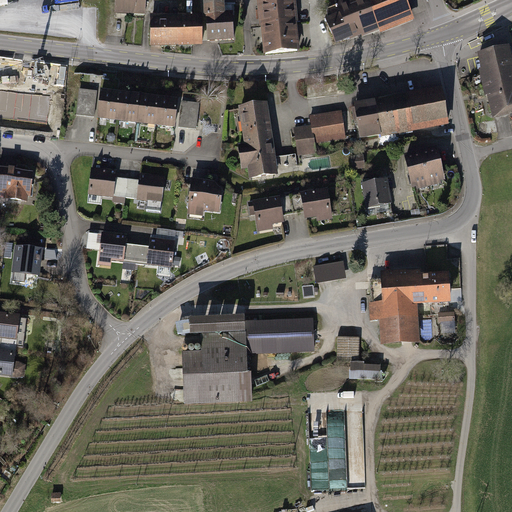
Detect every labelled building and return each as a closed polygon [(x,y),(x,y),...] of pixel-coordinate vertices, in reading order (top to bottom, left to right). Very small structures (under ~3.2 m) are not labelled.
[(116,0),(116,14),(142,15),(142,0),(116,0)] [(209,42),(234,40),(232,13),(223,14),(222,0),(207,2),(209,42)] [(332,48),(376,32),(363,0),(335,0),(332,1),(336,13),(321,18),(332,48)] [(363,0),(376,32),(411,19),(403,0),(363,0)] [(261,29),(296,26),(293,1),(259,4),(260,17),(261,29)] [(161,46),(178,45),(178,17),(152,17),(152,46),(161,46)] [(200,17),(178,17),(178,45),(186,45),(201,45),(200,17)] [(313,49),(310,24),(296,26),(298,50),(313,49)] [(296,26),(261,29),(262,41),(264,57),(298,53),(298,50),(296,26)] [(474,52),(478,69),(508,62),(504,44),(492,47),(474,52)] [(511,76),(508,62),(478,69),(480,79),(490,118),(511,112),(511,76)] [(406,93),(373,100),(381,137),(446,124),(438,87),(406,93)] [(96,118),(99,91),(78,88),(75,116),(96,118)] [(106,119),(117,121),(121,90),(99,88),(99,91),(96,118),(106,119)] [(122,121),(136,123),(140,93),(121,90),(117,121),(122,121)] [(143,123),(155,125),(158,95),(140,93),(136,123),(143,123)] [(179,97),(158,95),(155,125),(161,125),(175,127),(178,101),(179,97)] [(358,142),(381,137),(373,100),(363,102),(350,104),(358,142)] [(195,129),(198,103),(178,101),(175,127),(195,129)] [(7,102),(0,102),(0,105),(0,131),(15,133),(15,130),(24,131),(25,121),(28,121),(28,114),(24,114),(24,109),(20,109),(21,103),(7,102)] [(265,105),(237,110),(242,143),(235,145),(239,172),(247,171),(249,181),(277,176),(276,174),(282,173),(280,158),(274,159),(265,105)] [(343,140),(338,111),(308,117),(310,128),(292,131),(297,158),(317,154),(316,145),(343,140)] [(433,147),(418,151),(427,186),(433,185),(442,182),(441,179),(445,178),(443,167),(439,168),(433,147)] [(417,189),(427,186),(418,151),(402,155),(411,190),(417,189)] [(363,155),(350,156),(351,169),(364,168),(363,155)] [(33,172),(0,168),(0,193),(1,194),(0,198),(0,199),(25,203),(25,197),(30,198),(33,172)] [(116,171),(91,168),(87,203),(100,204),(101,197),(113,198),(115,178),(116,171)] [(165,179),(138,176),(138,180),(136,200),(146,202),(146,207),(162,209),(165,179)] [(115,178),(113,198),(124,199),(126,179),(115,178)] [(138,180),(126,179),(124,199),(136,200),(138,180)] [(203,212),(218,214),(222,183),(191,179),(187,216),(202,218),(203,212)] [(385,179),(361,182),(364,207),(388,203),(385,179)] [(329,219),(323,187),(298,192),(303,218),(316,215),(317,221),(329,219)] [(282,226),(277,197),(250,202),(256,231),(282,226)] [(163,230),(162,238),(176,238),(176,230),(163,230)] [(126,235),(101,232),(101,234),(99,252),(97,266),(111,267),(111,263),(123,264),(125,245),(126,235)] [(85,250),(99,252),(101,234),(87,233),(85,250)] [(175,241),(150,238),(149,247),(147,264),(147,267),(173,269),(173,267),(177,267),(177,261),(173,261),(175,241)] [(137,246),(125,245),(123,264),(123,268),(135,269),(135,263),(137,246)] [(40,249),(13,246),(10,273),(37,276),(40,249)] [(137,246),(135,263),(147,264),(149,247),(137,246)] [(343,262),(315,267),(318,281),(345,277),(343,262)] [(415,304),(446,302),(444,272),(419,274),(419,270),(378,273),(378,279),(367,280),(369,320),(378,320),(380,345),(417,342),(415,304)] [(453,298),(463,298),(463,288),(453,288),(453,298)] [(18,315),(0,313),(0,339),(15,342),(18,315)] [(441,329),(441,341),(457,340),(457,326),(454,326),(454,313),(437,314),(437,329),(441,329)] [(239,314),(185,316),(185,321),(174,321),(175,335),(197,334),(240,332),(239,314)] [(312,354),(311,318),(245,321),(245,332),(246,357),(312,354)] [(181,375),(182,406),(242,404),(240,374),(247,374),(246,357),(245,332),(240,332),(197,334),(198,375),(181,375)] [(359,337),(337,337),(337,363),(349,363),(359,363),(359,337)] [(0,350),(14,352),(15,342),(0,339),(0,350)] [(0,350),(0,377),(23,380),(25,364),(13,363),(14,352),(0,350)] [(349,381),(381,382),(381,366),(364,366),(364,363),(359,363),(349,363),(349,381)] [(367,487),(365,432),(347,432),(346,411),(318,412),(320,471),(313,471),(313,488),(367,487)] [(61,493),(50,493),(50,504),(61,504),(61,493)]
